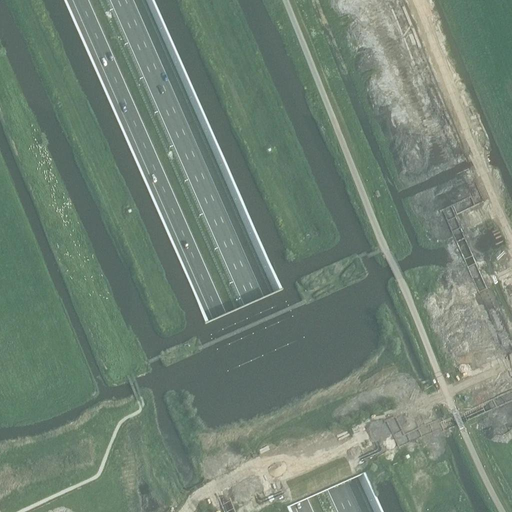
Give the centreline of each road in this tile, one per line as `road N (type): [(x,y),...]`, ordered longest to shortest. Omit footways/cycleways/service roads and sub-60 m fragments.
road 1 (motorway): [(353,511),(122,0)]
road 2 (motorway): [(80,0),(306,511)]
road 3 (track): [(20,0),(163,326)]
road 4 (track): [(299,245),(190,0)]
road 5 (unknown): [(510,511),(401,283)]
road 6 (unknown): [(349,161),(352,149),(292,0)]
